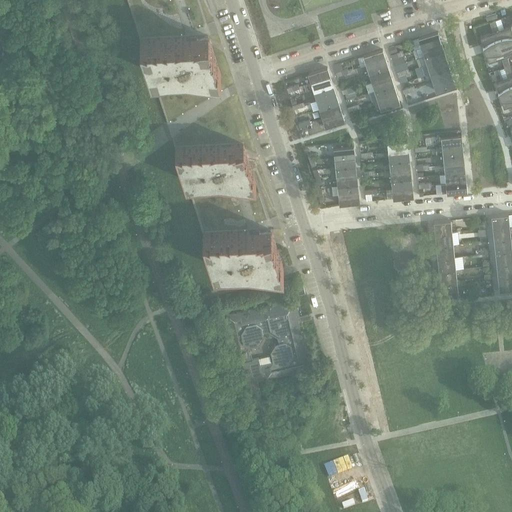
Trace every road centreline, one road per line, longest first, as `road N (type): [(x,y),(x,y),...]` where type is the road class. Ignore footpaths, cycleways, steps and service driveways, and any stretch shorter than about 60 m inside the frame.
road 1 (residential): [(392,511),(305,225)]
road 2 (residential): [(256,74),(482,0)]
road 3 (residential): [(305,225),(511,197)]
road 4 (residential): [(305,225),(256,74)]
